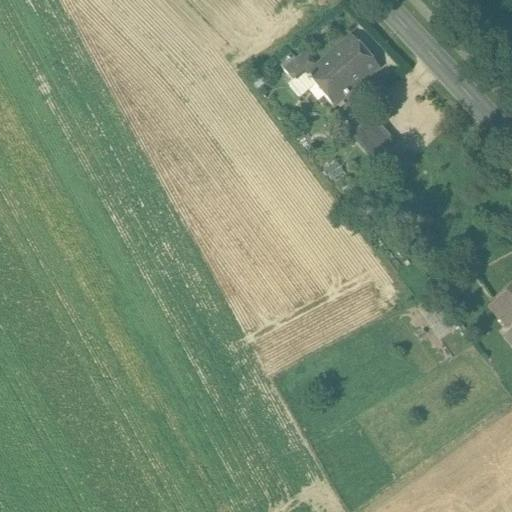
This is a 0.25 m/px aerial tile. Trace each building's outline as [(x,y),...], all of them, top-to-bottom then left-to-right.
[(380,70),(351,36),(316,66),(306,75),(334,108),(380,70)] [(305,53),(284,70),(296,84),(306,75),(316,66),(305,53)] [(396,147),(373,119),(353,136),(376,163),(396,147)] [(511,293),(510,291),(495,304),(504,315),(511,308),(511,293)] [(455,330),(434,299),(419,309),(441,340),(455,330)]
